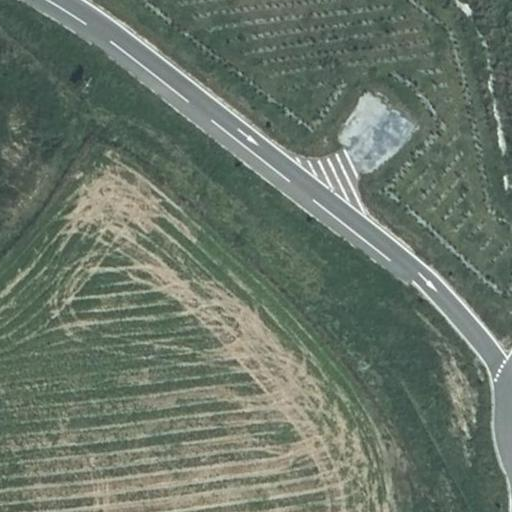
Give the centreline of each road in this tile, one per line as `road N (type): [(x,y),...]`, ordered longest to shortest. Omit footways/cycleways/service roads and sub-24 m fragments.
road 1 (trunk): [(64,0),(399,260),(456,313),(511,388)]
road 2 (track): [(0,27),(26,35),(359,274)]
